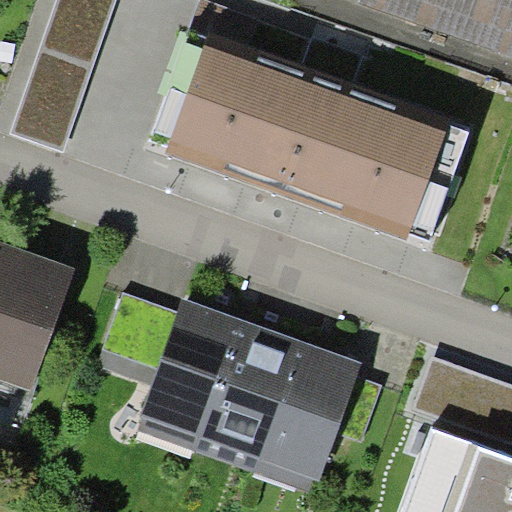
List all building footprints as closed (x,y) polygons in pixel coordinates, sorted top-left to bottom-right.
[(511,0),(363,0),(511,51),(511,0)] [(206,45),(168,155),(413,240),(451,130),(206,45)] [(511,230),(500,264),(511,268),(511,230)] [(90,277),(0,245),(0,383),(45,400),(90,277)] [(153,388),(180,313),(125,293),(97,368),(153,388)] [(373,367),(185,300),(180,313),(153,388),(141,420),(329,488),(373,367)]
